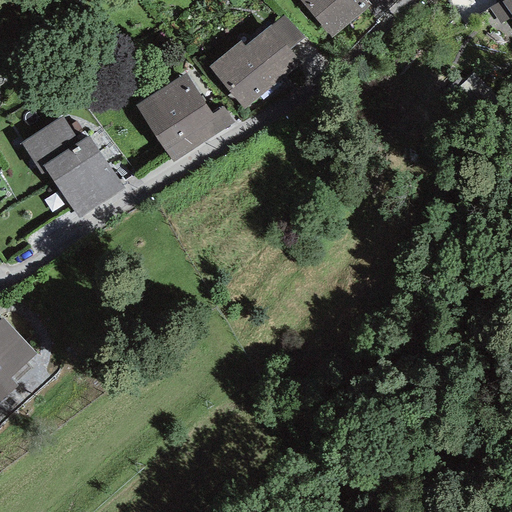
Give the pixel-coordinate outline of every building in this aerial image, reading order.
[(364,0),(300,0),(333,38),(370,7),(364,0)] [(511,0),(496,0),(498,2),(489,8),(500,24),(511,17),(511,0)] [(241,40),(207,67),(243,111),(301,65),(289,50),(303,39),(282,14),(244,44),(241,40)] [(185,74),(135,105),(172,162),(234,123),(224,107),(211,115),(185,74)] [(78,219),(125,189),(89,135),(79,142),(62,116),(21,143),(42,175),(47,171),(78,219)] [(2,317),(0,318),(0,400),(17,386),(10,378),(36,355),(2,317)]
